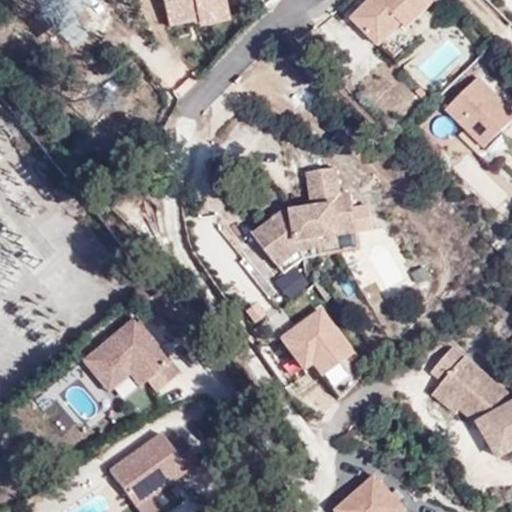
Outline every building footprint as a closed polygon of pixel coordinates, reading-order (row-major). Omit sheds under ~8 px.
[(33,0),(55,41),(88,24),(75,0),(33,0)] [(160,0),(163,25),(225,20),(222,0),(160,0)] [(367,0),(351,18),(396,60),(418,36),(407,25),(430,0),(367,0)] [(415,64),(430,84),(464,59),(449,39),(415,64)] [(484,146),(511,116),(511,106),(475,71),(442,105),(484,146)] [(309,147),(315,183),(288,188),(256,211),(287,252),(308,235),(361,225),(358,207),(352,169),(341,171),(336,143),(309,147)] [(500,214),(511,202),(511,196),(467,152),(453,166),(500,214)] [(277,330),(310,376),(350,348),(318,302),(277,330)] [(113,400),(142,376),(154,391),(179,370),(131,313),(77,357),(113,400)] [(511,428),(511,371),(454,324),(435,348),(445,359),(440,366),(464,386),(483,402),(503,434),(511,428)] [(337,359),(321,369),(328,381),(344,371),(337,359)] [(464,386),(440,366),(435,371),(460,392),(464,386)] [(129,504),(195,467),(172,427),(106,464),(129,504)] [(338,511),(408,511),(376,469),(331,503),(338,511)]
